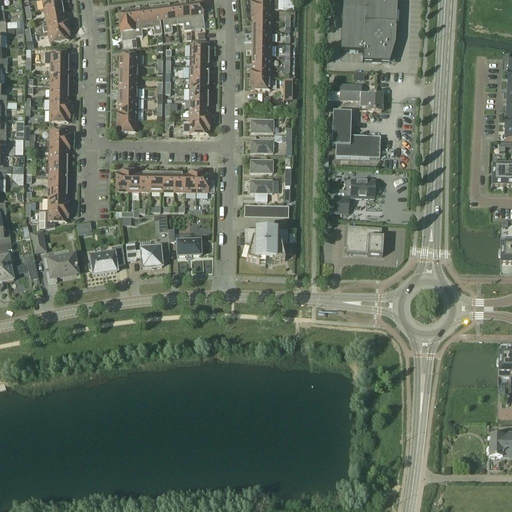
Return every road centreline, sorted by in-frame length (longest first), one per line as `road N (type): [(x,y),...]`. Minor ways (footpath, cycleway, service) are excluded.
road 1 (secondary): [(430,233),(443,0)]
road 2 (tertiary): [(0,327),(125,303),(225,297)]
road 3 (residential): [(480,62),(474,203),(511,204)]
road 4 (residential): [(225,297),(228,148)]
road 5 (residential): [(228,148),(226,0)]
road 6 (residential): [(90,146),(86,0)]
road 7 (residential): [(228,148),(90,146)]
road 8 (secondary): [(408,511),(421,388)]
